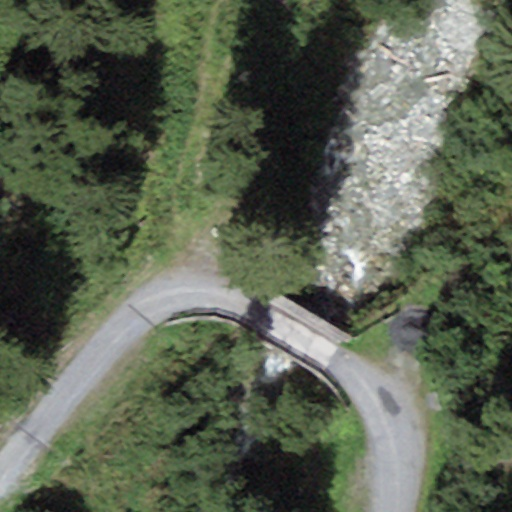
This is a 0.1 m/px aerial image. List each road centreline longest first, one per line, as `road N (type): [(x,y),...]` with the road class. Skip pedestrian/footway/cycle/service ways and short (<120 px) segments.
road 1 (track): [(384,511),(396,443),(387,414),(337,363),(264,312),(194,296)]
road 2 (track): [(194,296),(126,323),(0,489)]
